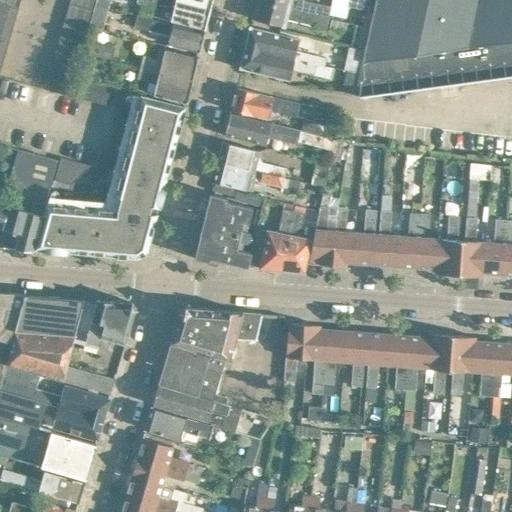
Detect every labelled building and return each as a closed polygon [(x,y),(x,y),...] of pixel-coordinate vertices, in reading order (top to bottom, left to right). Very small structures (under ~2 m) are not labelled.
[(20,0),(0,0),(0,3),(18,8),(20,0)] [(94,10),(96,0),(70,0),(70,4),(94,10)] [(206,29),(211,8),(182,0),(132,0),(133,1),(158,7),(156,17),(206,29)] [(257,0),(257,2),(329,19),(332,7),(303,0),(257,0)] [(373,13),(376,2),(367,0),(351,0),(350,8),(373,13)] [(511,73),(511,0),(376,0),(376,2),(373,13),(370,29),(364,51),(361,68),(359,73),(355,94),(511,73)] [(329,19),(257,2),(253,19),(285,27),(287,20),(326,29),(329,19)] [(0,15),(15,19),(18,8),(0,3),(0,15)] [(90,22),(94,10),(70,4),(66,15),(90,22)] [(0,27),(12,31),(15,19),(0,15),(0,27)] [(87,33),(90,22),(66,15),(63,26),(87,33)] [(137,15),(135,26),(152,30),(171,35),(169,44),(200,51),(205,32),(137,15)] [(84,44),(87,33),(63,26),(60,37),(84,44)] [(364,51),(370,29),(357,26),(352,49),(364,51)] [(12,31),(0,27),(0,39),(9,42),(12,31)] [(251,28),(246,48),(325,66),(327,57),(297,50),(299,39),(251,28)] [(81,55),(84,44),(60,37),(57,48),(81,55)] [(0,51),(6,53),(9,42),(0,39),(0,51)] [(112,60),(114,49),(91,43),(88,55),(112,60)] [(78,67),(81,55),(57,48),(54,60),(78,67)] [(325,66),(246,48),(241,68),(289,80),(292,69),(335,79),(337,69),(325,66)] [(193,81),(199,57),(166,49),(163,59),(143,55),(140,68),(193,81)] [(74,78),(78,67),(54,60),(50,71),(74,78)] [(140,68),(138,79),(150,82),(148,92),(155,93),(154,94),(187,102),(193,81),(140,68)] [(71,89),(74,78),(50,71),(47,82),(71,89)] [(355,79),(344,77),(339,100),(350,103),(355,79)] [(111,106),(113,88),(79,80),(75,97),(111,106)] [(296,116),(299,103),(235,87),(230,110),(268,120),(270,110),(296,116)] [(165,183),(185,106),(141,95),(115,196),(118,196),(156,206),(160,207),(166,184),(165,183)] [(342,111),(341,110),(330,109),(326,136),(339,140),(342,111)] [(322,136),(230,114),(225,134),(267,145),(269,136),(298,144),(299,140),(319,145),(322,136)] [(260,150),(223,142),(218,161),(285,177),(287,168),(258,161),(260,150)] [(405,179),(407,148),(387,146),(385,177),(405,179)] [(379,179),(380,150),(363,149),(361,178),(379,179)] [(49,190),(57,161),(18,150),(10,179),(38,186),(49,190)] [(61,157),(59,161),(55,180),(70,184),(90,166),(61,157)] [(218,161),(214,182),(251,191),(253,182),(268,186),(268,183),(283,186),(282,190),(297,194),(298,193),(300,180),(285,177),(218,161)] [(325,186),(330,164),(319,161),(314,184),(325,186)] [(488,178),(490,163),(470,162),(469,177),(488,178)] [(43,214),(45,204),(49,190),(38,186),(31,211),(43,214)] [(210,193),(194,258),(207,261),(207,260),(211,258),(247,267),(248,266),(251,252),(241,250),(252,207),(226,201),(226,197),(210,193)] [(154,214),(156,206),(118,196),(117,210),(45,204),(43,214),(36,238),(32,248),(43,249),(43,251),(67,253),(67,251),(137,257),(140,256),(140,257),(145,253),(144,252),(147,251),(157,214),(154,214)] [(36,238),(43,214),(31,211),(0,203),(0,228),(18,233),(36,238)] [(334,264),(336,230),(327,229),(329,206),(322,205),(309,262),(334,264)] [(353,262),(356,232),(347,231),(348,208),(338,206),(336,230),(334,264),(346,265),(346,262),(353,262)] [(356,232),(353,262),(372,263),(374,249),(378,249),(379,234),(375,234),(377,209),(367,208),(365,233),(356,232)] [(251,252),(248,266),(260,267),(283,269),(295,211),(284,209),(279,232),(268,230),(256,228),(251,252)] [(374,249),(372,263),(377,264),(398,265),(400,236),(391,235),(392,211),(381,210),(379,234),(378,249),(374,249)] [(305,213),(295,211),(283,269),(304,270),(310,239),(300,237),(305,213)] [(418,267),(421,213),(411,212),(409,236),(400,236),(398,265),(418,267)] [(435,268),(438,238),(430,237),(432,214),(421,213),(418,267),(435,268)] [(435,268),(435,273),(455,275),(457,256),(463,256),(465,241),(458,240),(460,216),(450,215),(448,239),(438,238),(435,268)] [(457,256),(455,275),(462,275),(464,275),(478,276),(479,277),(481,277),(481,272),(484,242),(474,241),(476,217),(466,216),(465,241),(463,256),(457,256)] [(501,273),(504,220),(494,219),(493,243),(484,242),(481,272),(483,272),(501,273)] [(511,274),(511,220),(504,220),(501,273),(511,274)] [(0,241),(16,244),(18,233),(0,228),(0,241)] [(32,250),(32,248),(36,238),(18,233),(16,244),(15,249),(32,250)] [(0,292),(0,338),(13,342),(25,295),(0,292)] [(74,342),(86,299),(25,295),(13,342),(7,366),(41,374),(64,381),(68,366),(74,342)] [(131,303),(86,299),(74,342),(107,350),(110,339),(124,343),(135,308),(131,302),(131,303)] [(255,339),(261,316),(261,313),(185,306),(179,310),(180,311),(159,384),(226,404),(228,397),(216,393),(229,347),(234,349),(236,337),(255,339)] [(306,359),(308,324),(289,323),(285,380),(295,381),(297,358),(306,359)] [(308,324),(306,359),(315,359),(314,383),(313,394),(324,395),(324,384),(327,329),(320,329),(321,325),(308,324)] [(345,361),(347,331),(327,329),(324,384),(334,384),(336,361),(345,361)] [(347,331),(345,361),(354,362),(352,385),(362,386),(364,363),(365,348),(369,348),(370,333),(347,331)] [(365,348),(364,363),(368,364),(366,386),(378,387),(379,364),(388,365),(391,335),(370,333),(369,348),(365,348)] [(428,338),(426,368),(435,368),(434,391),(444,392),(446,369),(447,355),(451,355),(452,336),(435,334),(428,334),(428,338)] [(406,389),(410,336),(391,335),(388,365),(397,366),(396,389),(406,389)] [(426,368),(428,338),(410,336),(406,389),(416,390),(418,367),(426,368)] [(447,355),(446,369),(453,370),(451,393),(462,394),(464,370),(474,371),(476,342),(476,338),(469,337),(455,336),(452,336),(451,355),(447,355)] [(0,338),(0,376),(4,377),(7,366),(13,342),(0,338)] [(489,397),(494,343),(476,342),(474,371),(481,372),(479,396),(489,397)] [(511,344),(494,343),(489,397),(500,397),(502,374),(511,375),(511,363),(511,344)] [(103,419),(109,398),(65,385),(61,396),(37,389),(41,374),(7,366),(4,377),(1,390),(46,403),(103,419)] [(110,395),(114,380),(68,366),(64,381),(110,395)] [(159,384),(153,404),(209,421),(212,426),(235,433),(240,419),(243,409),(226,404),(159,384)] [(0,414),(39,426),(43,411),(46,403),(1,390),(0,395),(0,414)] [(97,439),(103,419),(46,403),(43,411),(56,415),(53,426),(97,439)] [(212,426),(151,407),(145,429),(180,439),(182,431),(209,439),(212,426)] [(309,407),(309,419),(321,420),(321,408),(309,407)] [(96,443),(39,426),(0,414),(0,452),(86,478),(96,443)] [(172,446),(142,437),(136,457),(186,473),(189,463),(169,457),(172,446)] [(186,473),(136,457),(131,477),(161,486),(164,474),(184,480),(186,473)] [(494,468),(510,469),(511,458),(495,457),(494,468)] [(0,479),(78,502),(85,481),(45,470),(42,480),(0,467),(0,479)] [(488,469),(475,467),(472,495),(485,496),(488,469)] [(158,495),(161,486),(131,477),(126,495),(176,509),(178,501),(158,495)] [(490,477),(489,511),(505,511),(507,478),(490,477)] [(308,511),(311,495),(302,494),(300,504),(289,503),(287,511),(308,511)] [(175,511),(176,509),(126,495),(120,511),(175,511)] [(319,496),(311,495),(308,511),(328,511),(329,508),(318,507),(319,496)] [(262,511),(265,497),(257,496),(255,506),(243,504),(242,511),(262,511)] [(275,498),(265,497),(262,511),(284,511),(284,510),(273,509),(275,498)] [(353,511),(355,501),(346,500),(345,511),(333,509),(332,511),(353,511)] [(75,511),(76,510),(44,501),(41,511),(13,503),(10,511),(75,511)] [(362,511),(364,503),(355,501),(353,511),(362,511)]
